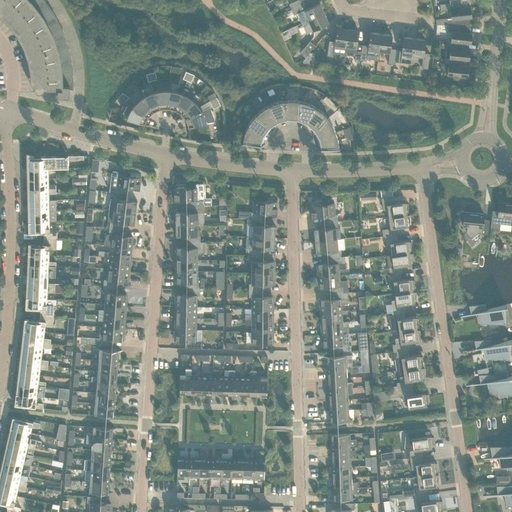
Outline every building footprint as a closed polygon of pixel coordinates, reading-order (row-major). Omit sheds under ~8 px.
[(73,89),(73,68),(69,48),(62,29),(52,11),(44,0),(0,0),(0,14),(9,23),(17,34),(24,46),(28,59),(31,73),(31,87),(35,87),(35,88),(36,89),(36,90),(37,90),(38,91),(39,91),(40,91),(41,91),(42,90),(43,90),(43,89),(43,88),(44,88),(51,88),(50,92),(57,92),(57,95),(68,97),(69,89),(73,89)] [(291,9),(305,3),(303,0),(296,0),(288,4),(291,9)] [(467,7),(467,1),(469,1),(469,0),(449,0),(450,2),(445,3),(439,4),(440,10),(446,10),(450,9),(467,7)] [(301,23),(324,13),(319,3),(307,8),(305,3),(291,9),(293,15),(297,13),(301,23)] [(448,25),(469,25),(469,18),(471,17),(470,7),(467,7),(450,9),(451,18),(435,20),(436,25),(448,25)] [(324,13),(301,23),(305,33),(329,23),(324,13)] [(468,43),(470,44),(471,33),(469,33),(469,25),(448,25),(447,31),(452,32),(451,41),(468,43)] [(344,54),(347,29),(336,28),(335,41),(329,41),(327,56),(333,56),(333,52),(344,54)] [(361,58),(362,45),(356,44),(358,31),(347,29),(344,54),(355,55),(354,59),(361,60),(361,58)] [(367,58),(367,57),(377,59),(378,51),(381,34),(370,32),(368,46),(362,45),(361,58),(367,58)] [(394,62),(396,49),(390,49),(392,35),(381,34),(378,51),(389,52),(388,64),(394,64),(394,62)] [(412,55),(414,38),(403,37),(402,50),(396,49),(394,62),(400,63),(401,54),(412,55)] [(414,38),(412,55),(423,57),(421,68),(427,69),(429,54),(423,53),(425,39),(414,38)] [(305,57),(314,45),(309,41),(299,53),(305,57)] [(451,41),(446,41),(445,48),(450,48),(449,58),(466,60),(469,60),(470,50),(467,49),(468,43),(451,41)] [(449,58),(444,57),(444,64),(448,65),(447,75),(467,77),(468,66),(466,66),(466,60),(449,58)] [(167,108),(168,89),(166,89),(157,90),(155,91),(160,109),(161,108),(166,108),(167,108)] [(174,110),(182,92),(179,91),(171,89),(168,89),(167,108),(168,108),(173,109),(174,110)] [(159,109),(160,109),(155,91),(152,91),(145,95),(142,96),(153,112),(154,111),(159,109)] [(119,96),(126,101),(129,97),(122,92),(119,96)] [(181,114),(193,100),(191,98),(184,93),(182,92),(174,110),(175,110),(180,113),(181,114)] [(213,93),(207,96),(209,101),(216,97),(213,93)] [(124,104),(126,101),(119,96),(117,100),(123,104),(124,104)] [(152,112),(153,112),(142,96),(140,98),(134,104),(133,106),(148,117),(148,116),(152,112)] [(185,119),(202,110),(200,108),(195,101),(193,100),(181,114),(182,114),(185,118),(185,119)] [(298,116),(301,102),(295,100),(290,100),(285,101),(287,115),(292,114),(298,116)] [(148,117),(133,106),(126,101),(124,104),(127,105),(123,113),(122,117),(126,118),(144,124),(145,122),(147,118),(148,117)] [(281,116),(287,115),(285,101),(280,101),(275,103),(270,105),(276,118),(281,116)] [(308,120),(315,108),(311,105),(306,103),(301,102),(298,116),(303,117),(308,120)] [(271,120),(276,118),(270,105),(265,107),(261,110),(257,114),(267,124),(271,120)] [(316,127),(327,118),(324,114),(320,110),(315,108),(308,120),(312,123),(316,127)] [(202,110),(185,119),(186,120),(188,125),(188,127),(206,123),(206,120),(203,113),(202,110)] [(263,128),(267,124),(257,114),(253,118),(250,122),(247,127),(260,133),(263,128)] [(321,137),(335,132),(333,127),(331,122),(327,118),(316,127),(319,131),(321,137)] [(258,138),(260,133),(247,127),(245,131),(243,136),(243,141),(237,141),(265,145),(265,144),(257,143),(258,138)] [(335,132),(321,137),(323,142),(324,147),(316,147),(315,148),(343,148),(343,147),(338,147),(338,142),(337,137),(335,132)] [(56,167),(56,168),(68,168),(68,160),(83,160),(83,155),(29,157),(29,168),(56,167)] [(55,168),(56,168),(56,167),(29,168),(29,179),(48,178),(48,172),(55,172),(55,168)] [(113,192),(127,194),(127,188),(138,189),(140,174),(129,172),(129,176),(119,174),(118,171),(112,170),(111,173),(109,192),(113,192)] [(29,190),(56,189),(55,184),(48,185),(48,178),(29,179),(29,190)] [(95,189),(96,180),(90,179),(89,189),(88,203),(94,203),(95,189)] [(204,206),(211,205),(211,197),(205,197),(205,187),(203,183),(196,184),(194,187),(186,188),(186,184),(175,184),(175,200),(186,200),(186,206),(204,206)] [(30,200),(56,200),(56,199),(48,200),(48,194),(56,193),(56,189),(29,190),(30,200)] [(126,200),(127,194),(113,192),(112,198),(110,198),(108,210),(135,213),(137,201),(131,200),(126,200)] [(388,216),(407,214),(407,213),(406,213),(408,212),(408,203),(405,203),(405,202),(406,202),(406,201),(395,203),(394,196),(381,198),(383,210),(388,210),(388,216)] [(250,219),(264,219),(264,213),(275,214),(276,198),(265,197),(265,201),(254,200),(253,212),(251,212),(250,218),(250,219)] [(30,211),(56,211),(56,200),(30,200),(30,211)] [(324,222),(337,221),(337,214),(334,214),(333,203),(322,204),(322,200),(321,200),(311,202),(312,217),(323,216),(324,222)] [(511,203),(499,202),(498,211),(492,210),(490,228),(499,229),(500,224),(511,224),(511,203)] [(175,224),(197,224),(204,224),(204,212),(204,206),(211,206),(211,205),(204,206),(186,206),(186,212),(181,212),(175,212),(175,224)] [(134,225),(135,213),(108,210),(113,211),(112,221),(110,221),(109,228),(123,229),(123,223),(129,224),(134,225)] [(49,222),(56,221),(56,211),(30,211),(30,222),(49,222)] [(488,235),(489,221),(483,220),(484,214),(464,212),(463,226),(466,226),(466,232),(471,239),(478,233),(481,233),(481,234),(488,235)] [(384,236),(399,234),(399,227),(408,226),(408,224),(409,224),(409,215),(407,215),(407,214),(388,216),(390,228),(382,229),(383,236),(384,236)] [(250,219),(250,218),(247,218),(246,225),(253,226),(252,236),(252,237),(274,237),(275,225),(269,225),(264,225),(264,219),(250,219)] [(314,241),(337,239),(336,228),(338,228),(337,221),(324,222),(324,228),(319,229),(319,228),(313,229),(314,241)] [(49,228),(49,222),(30,222),(28,222),(28,233),(43,233),(43,238),(57,238),(56,228),(49,228)] [(186,242),(200,242),(200,235),(200,230),(197,230),(197,224),(175,224),(175,236),(181,236),(186,236),(186,242)] [(122,235),(123,229),(109,228),(108,234),(106,234),(103,243),(103,245),(110,246),(131,248),(132,236),(122,235)] [(410,252),(409,251),(411,251),(411,242),(408,242),(408,240),(409,240),(399,241),(397,235),(399,234),(384,236),(386,248),(391,248),(391,255),(410,252)] [(252,237),(252,236),(246,236),(245,247),(245,254),(249,254),(263,255),(263,249),(268,249),(274,249),(274,237),(252,237)] [(56,249),(57,238),(43,238),(43,244),(28,243),(27,255),(30,255),(30,254),(49,255),(49,249),(56,249)] [(341,256),(345,256),(344,249),(338,250),(337,239),(314,241),(316,253),(321,252),(326,252),(327,258),(341,257),(341,256)] [(176,259),(197,259),(197,248),(200,248),(200,242),(186,242),(186,248),(176,248),(176,259)] [(130,259),(131,248),(110,246),(110,252),(104,252),(104,257),(130,259)] [(389,274),(402,272),(402,266),(411,264),(411,265),(411,264),(411,263),(412,263),(412,254),(410,254),(410,252),(391,255),(393,267),(388,267),(389,274)] [(48,261),(49,255),(30,254),(30,255),(29,265),(55,266),(56,262),(48,261)] [(263,261),(263,255),(249,254),(249,261),(251,261),(251,272),(273,273),(274,261),(263,261)] [(318,276),(339,275),(338,269),(345,268),(345,263),(345,256),(341,256),(341,257),(327,258),(327,264),(317,264),(318,276)] [(128,271),(130,259),(104,257),(103,261),(109,263),(108,269),(128,271)] [(196,271),(197,259),(176,259),(176,271),(196,271)] [(55,271),(55,266),(29,265),(29,276),(48,277),(48,270),(55,271)] [(224,281),(224,268),(216,267),(216,281),(224,281)] [(127,282),(128,271),(108,269),(107,280),(104,279),(103,286),(117,287),(117,281),(127,282)] [(196,276),(196,271),(176,271),(176,283),(186,283),(186,289),(196,289),(200,289),(204,289),(204,282),(204,278),(196,276)] [(273,285),(273,273),(251,272),(251,283),(248,283),(248,290),(262,290),(262,284),(273,285)] [(395,293),(413,290),(413,289),(414,289),(414,280),(411,280),(411,279),(412,279),(412,278),(402,279),(400,273),(402,273),(402,272),(389,274),(387,274),(388,281),(392,281),(393,281),(395,293)] [(343,292),(347,292),(346,280),(339,280),(339,275),(318,276),(319,288),(329,287),(329,293),(343,292)] [(47,283),(48,277),(29,276),(28,287),(62,288),(62,284),(47,283)] [(381,276),(373,277),(374,284),(382,283),(381,276)] [(116,293),(117,287),(103,286),(102,293),(106,293),(105,304),(125,306),(126,294),(116,293)] [(62,293),(62,288),(28,287),(28,297),(47,298),(47,292),(62,293)] [(199,296),(200,289),(196,289),(186,289),(186,295),(176,294),(176,306),(196,307),(196,296),(199,296)] [(262,296),(262,290),(248,290),(248,297),(252,297),(252,308),(272,308),(272,296),(262,296)] [(405,311),(405,304),(414,303),(415,303),(414,301),(416,301),(416,292),(413,292),(413,291),(413,290),(395,293),(396,299),(391,300),(393,312),(405,311)] [(320,312),(341,310),(341,304),(348,304),(347,292),(343,292),(329,293),(330,299),(320,300),(320,312)] [(28,297),(25,297),(25,309),(40,309),(40,315),(53,316),(54,305),(46,305),(47,298),(28,297)] [(105,304),(104,310),(98,309),(98,315),(104,315),(124,317),(125,306),(105,304)] [(487,310),(485,304),(468,306),(471,314),(457,318),(477,313),(480,323),(505,321),(504,306),(507,305),(506,305),(487,310)] [(196,318),(196,307),(176,306),(175,318),(196,318)] [(272,320),(272,308),(252,308),(251,314),(244,314),(244,320),(251,320),(272,320)] [(342,322),(342,321),(341,310),(320,312),(321,323),(342,322)] [(399,331),(417,328),(417,327),(418,327),(418,318),(415,318),(415,317),(416,317),(416,316),(406,318),(404,311),(406,311),(405,311),(393,312),(391,313),(392,314),(389,315),(391,330),(393,331),(399,331)] [(52,326),(53,316),(40,315),(39,320),(24,318),(23,330),(25,330),(44,332),(45,326),(52,326)] [(103,320),(103,326),(99,326),(99,327),(103,327),(123,329),(124,317),(104,315),(98,315),(98,320),(103,320)] [(195,329),(196,318),(175,318),(175,329),(195,329)] [(272,331),(272,320),(251,320),(251,331),(272,331)] [(322,334),(342,333),(342,327),(348,326),(348,321),(342,321),(342,322),(321,323),(322,334)] [(122,340),(123,329),(99,327),(99,338),(98,345),(111,346),(112,346),(112,340),(122,340)] [(396,344),(392,344),(393,351),(395,351),(409,349),(409,342),(418,341),(418,339),(420,339),(420,330),(417,330),(417,329),(417,328),(399,331),(399,337),(395,339),(396,344)] [(195,341),(195,329),(175,329),(175,341),(186,341),(195,341)] [(43,338),(44,332),(25,330),(24,340),(50,343),(50,339),(43,338)] [(272,343),(272,331),(251,331),(251,343),(272,343)] [(366,332),(357,333),(358,346),(367,345),(367,343),(366,332)] [(333,346),(333,352),(346,351),(350,351),(350,345),(346,345),(346,344),(343,344),(342,333),(322,334),(322,346),(333,346)] [(492,345),(490,339),(474,340),(476,349),(462,352),(462,353),(482,348),(485,358),(510,356),(509,341),(511,341),(511,340),(492,345)] [(49,348),(50,343),(24,340),(23,351),(41,353),(42,347),(49,348)] [(111,350),(112,346),(111,346),(111,350),(96,349),(99,350),(98,360),(117,362),(118,351),(122,351),(111,350)] [(403,369),(421,367),(422,367),(422,366),(421,366),(422,365),(422,356),(419,357),(419,355),(420,355),(420,354),(410,356),(408,349),(395,351),(393,351),(389,352),(390,358),(394,358),(395,370),(403,369)] [(47,365),(48,360),(41,360),(41,353),(23,351),(22,362),(47,365)] [(370,354),(372,373),(379,373),(376,353),(370,354)] [(334,356),(322,356),(322,357),(326,357),(327,367),(346,366),(352,366),(351,355),(334,356)] [(116,372),(117,362),(98,360),(97,371),(116,372)] [(52,370),(53,366),(47,365),(22,362),(20,373),(39,375),(40,369),(52,370)] [(328,378),(347,377),(346,366),(327,367),(328,378)] [(397,389),(413,387),(414,387),(413,387),(413,380),(422,379),(423,379),(422,377),(424,377),(424,368),(421,368),(421,367),(403,369),(404,375),(399,377),(400,382),(396,382),(397,389)] [(223,394),(223,376),(218,375),(218,369),(213,369),(213,375),(212,375),(212,394),(223,394)] [(190,394),(191,375),(180,374),(181,370),(180,370),(179,397),(180,397),(180,393),(190,394)] [(234,395),(234,376),(234,370),(228,370),(228,376),(223,376),(223,394),(234,395)] [(256,377),(256,370),(250,370),(249,376),(245,376),(244,395),(255,395),(256,377)] [(115,383),(116,372),(97,371),(97,376),(91,376),(90,381),(96,382),(115,383)] [(38,381),(39,375),(20,373),(19,383),(45,386),(45,382),(38,381)] [(256,377),(255,395),(266,396),(266,400),(267,374),(266,373),(266,377),(256,377)] [(511,376),(496,380),(495,374),(489,374),(478,375),(480,383),(466,386),(466,387),(487,382),(489,392),(497,392),(498,396),(506,395),(506,392),(511,391),(511,376)] [(201,394),(202,375),(191,375),(190,394),(201,394)] [(212,394),(212,375),(202,375),(201,394),(212,394)] [(244,395),(245,376),(234,376),(234,395),(244,395)] [(328,389),(352,388),(352,382),(347,382),(347,377),(328,378),(328,389)] [(114,394),(115,383),(96,382),(95,392),(114,394)] [(44,391),(45,386),(19,383),(18,394),(36,396),(37,390),(44,391)] [(413,387),(397,389),(389,391),(390,398),(402,396),(402,401),(407,401),(408,407),(407,407),(407,408),(427,405),(427,404),(426,404),(427,404),(427,394),(425,394),(425,393),(425,392),(415,394),(413,387)] [(329,400),(348,399),(348,393),(352,393),(352,388),(328,389),(329,400)] [(113,405),(114,394),(95,392),(95,403),(113,405)] [(18,394),(15,393),(14,405),(42,408),(43,403),(36,403),(36,396),(18,394)] [(329,411),(348,410),(348,399),(329,400),(329,411)] [(113,415),(113,405),(95,403),(94,413),(90,413),(90,414),(117,416),(117,415),(113,415)] [(348,410),(329,411),(330,421),(326,421),(326,422),(353,421),(353,420),(349,420),(348,410)] [(12,428),(30,433),(31,426),(39,428),(40,423),(12,417),(9,428),(12,429),(12,428)] [(86,437),(111,439),(111,428),(116,429),(116,428),(112,428),(89,426),(89,427),(93,427),(92,433),(86,432),(86,437)] [(29,439),(30,433),(12,428),(12,429),(10,439),(35,445),(35,444),(36,440),(29,439)] [(404,458),(422,455),(422,449),(433,447),(433,437),(430,437),(430,435),(426,436),(426,435),(423,436),(422,431),(405,433),(404,458)] [(57,432),(56,438),(63,440),(64,440),(65,433),(57,432)] [(331,445),(350,444),(350,434),(353,434),(353,433),(327,434),(327,435),(331,435),(331,445)] [(110,450),(111,439),(86,437),(86,443),(92,443),(91,449),(110,450)] [(34,449),(35,445),(10,439),(7,449),(25,454),(27,447),(34,449)] [(331,456),(350,455),(350,444),(331,445),(331,456)] [(511,446),(490,447),(491,457),(477,460),(478,460),(498,457),(500,467),(511,467),(511,446)] [(24,460),(25,454),(7,449),(5,460),(30,466),(31,461),(24,460)] [(109,461),(110,450),(91,449),(91,459),(109,461)] [(188,477),(189,458),(178,458),(178,454),(177,454),(177,458),(177,477),(177,481),(178,477),(188,477)] [(332,467),(351,466),(350,455),(331,456),(332,467)] [(253,460),(253,479),(263,479),(263,483),(264,483),(265,456),(264,456),(264,460),(253,460)] [(417,476),(436,473),(435,473),(435,472),(436,472),(436,463),(434,463),(433,462),(434,462),(434,461),(424,462),(422,456),(423,456),(410,457),(411,470),(416,470),(417,476)] [(199,478),(199,459),(189,458),(188,477),(199,478)] [(91,459),(84,459),(83,470),(90,470),(109,471),(109,461),(91,459)] [(210,478),(210,459),(199,459),(199,478),(210,478)] [(220,478),(221,459),(210,459),(210,478),(220,478)] [(231,479),(232,460),(221,459),(220,478),(231,479)] [(29,470),(30,466),(5,460),(2,470),(21,475),(22,468),(29,470)] [(242,479),(243,460),(232,460),(231,479),(242,479)] [(253,479),(253,460),(243,460),(242,479),(253,479)] [(386,461),(380,461),(380,462),(379,462),(380,469),(387,468),(386,461)] [(332,478),(351,477),(351,466),(332,467),(332,478)] [(19,481),(21,475),(2,470),(0,480),(26,487),(27,482),(19,481)] [(108,482),(109,471),(90,470),(89,481),(108,482)] [(60,480),(62,472),(55,471),(53,478),(60,480)] [(428,494),(428,493),(427,493),(427,487),(436,486),(437,486),(437,484),(438,484),(438,475),(435,475),(435,474),(436,474),(436,473),(417,476),(418,482),(413,483),(415,496),(428,494)] [(509,476),(496,476),(496,484),(509,484),(509,476)] [(333,488),(358,487),(358,482),(351,482),(351,477),(332,478),(333,488)] [(25,491),(26,487),(0,480),(0,492),(16,496),(17,489),(25,491)] [(89,481),(81,480),(81,486),(89,486),(89,491),(85,491),(85,492),(100,493),(100,497),(101,497),(101,493),(112,494),(112,493),(107,493),(108,482),(89,481)] [(59,494),(61,487),(54,485),(52,492),(59,494)] [(497,494),(483,496),(483,497),(504,494),(506,504),(511,504),(511,486),(496,486),(497,494)] [(340,503),(340,499),(356,499),(356,498),(352,498),(352,493),(358,493),(358,487),(333,488),(333,499),(329,499),(329,500),(340,499),(340,503)] [(0,492),(0,503),(8,505),(6,510),(11,511),(19,511),(22,503),(15,502),(16,496),(0,492)] [(429,500),(428,494),(415,496),(417,508),(421,508),(422,511),(436,511),(440,511),(440,510),(442,510),(442,501),(439,501),(439,500),(440,500),(439,499),(429,500)] [(101,497),(100,497),(87,496),(86,503),(90,503),(89,511),(109,511),(110,503),(100,503),(101,497)] [(52,503),(50,511),(58,511),(59,505),(52,503)] [(330,511),(350,511),(351,509),(354,509),(354,503),(340,503),(340,509),(330,509),(330,511)]
